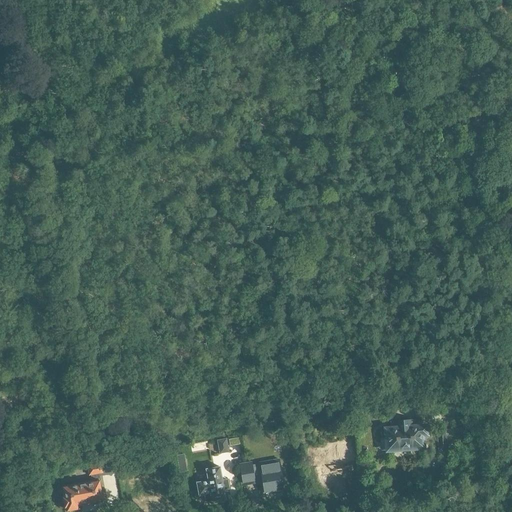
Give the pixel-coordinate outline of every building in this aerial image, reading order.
[(388,450),(392,450),(393,451),(396,450),(397,450),(414,448),(415,449),(419,448),(420,448),(423,448),(422,435),(427,435),(426,426),(415,427),(414,421),(392,423),(393,425),(386,426),(386,429),(381,430),(382,438),(387,438),(388,450)] [(453,440),(466,440),(465,428),(438,429),(439,450),(448,450),(448,448),(454,448),(453,440)] [(227,437),(217,439),(220,453),(230,451),(227,437)] [(177,454),(180,472),(188,470),(185,453),(177,454)] [(264,492),(284,489),(279,459),(259,463),(259,464),(252,465),(251,462),(240,465),(243,482),(255,480),(254,476),(261,475),(262,479),(265,478),(266,482),(263,482),(264,492)] [(65,498),(62,500),(63,506),(66,507),(67,510),(79,508),(78,504),(93,502),(94,503),(98,502),(99,501),(102,500),(98,481),(97,473),(102,472),(102,476),(117,473),(114,460),(100,463),(101,465),(89,467),(90,474),(91,474),(93,482),(63,487),(65,498)] [(208,480),(197,482),(199,495),(205,495),(206,502),(212,501),(212,502),(226,499),(224,490),(229,489),(228,479),(223,480),(220,467),(206,469),(208,480)] [(141,486),(145,511),(150,511),(166,509),(163,488),(172,486),(170,471),(149,474),(151,484),(141,486)]
